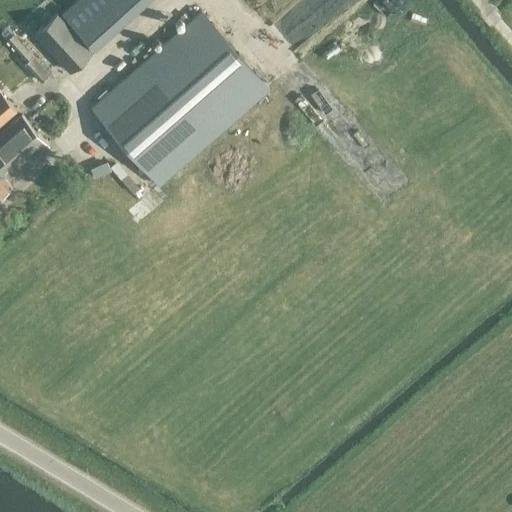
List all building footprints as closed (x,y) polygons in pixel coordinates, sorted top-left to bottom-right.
[(73,0),(60,12),(91,48),(144,0),(73,0)] [(159,179),(265,79),(195,4),(88,104),(159,179)] [(47,31),(37,40),(66,71),(90,49),(64,23),(51,35),(47,31)] [(23,62),(31,55),(11,34),(3,40),(23,62)] [(50,77),(32,58),(22,67),(40,86),(50,77)] [(323,94),(346,92),(342,58),(319,60),(323,94)] [(0,121),(15,109),(7,100),(27,82),(10,63),(0,72),(0,121)] [(0,171),(6,179),(46,144),(21,115),(0,132),(0,171)] [(0,189),(9,182),(6,179),(0,171),(0,189)] [(130,207),(138,203),(121,173),(113,178),(130,207)]
